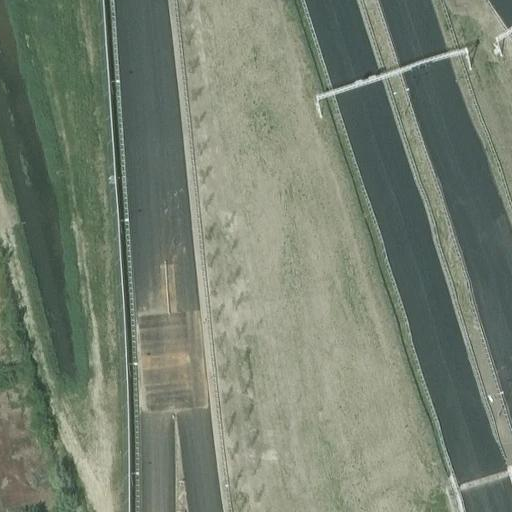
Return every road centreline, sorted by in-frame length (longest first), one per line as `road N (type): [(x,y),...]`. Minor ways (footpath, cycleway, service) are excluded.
road 1 (motorway): [(332,0),(486,511)]
road 2 (motorway): [(151,0),(209,511)]
road 3 (motorway): [(147,0),(163,511)]
road 4 (motorway): [(511,325),(407,0)]
